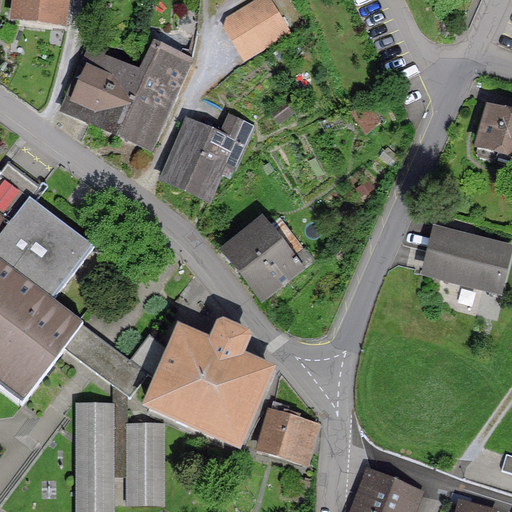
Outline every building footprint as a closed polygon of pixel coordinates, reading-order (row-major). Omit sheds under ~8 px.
[(68,0),(18,0),(17,15),(66,21),(68,0)] [(266,3),(227,26),(245,55),(283,31),(266,3)] [(129,71),(125,69),(101,122),(155,147),(191,64),(155,47),(141,77),(129,71)] [(64,105),(101,122),(125,69),(117,66),(115,72),(99,65),(103,56),(91,50),(64,105)] [(497,160),(499,154),(511,158),(511,118),(490,112),(477,154),(480,159),(492,163),(497,160)] [(186,126),(165,176),(212,197),(226,166),(234,169),(251,129),(229,119),(219,142),(186,126)] [(52,303),(94,248),(0,176),(0,390),(22,407),(65,350),(83,326),(52,303)] [(256,231),(227,254),(264,302),(314,262),(305,250),(293,259),(265,224),(263,225),(280,246),(273,252),(256,231)] [(439,236),(430,274),(496,291),(505,252),(439,236)] [(83,326),(65,350),(130,399),(147,375),(160,381),(172,352),(149,337),(128,361),(83,326)] [(270,373),(238,359),(246,340),(245,338),(223,328),(220,329),(212,348),(180,334),(172,352),(160,381),(148,408),(237,447),(270,373)] [(274,405),(259,449),(306,463),(316,430),(297,423),(299,418),(286,414),(288,409),(274,405)] [(128,477),(128,507),(163,507),(163,426),(128,426),(128,436),(112,436),(112,406),(77,406),(77,511),(112,511),(112,477),(128,477)] [(511,457),(506,456),(501,472),(511,475),(511,457)] [(366,475),(351,511),(415,511),(416,511),(410,509),(416,495),(372,476),(371,477),(366,475)]
